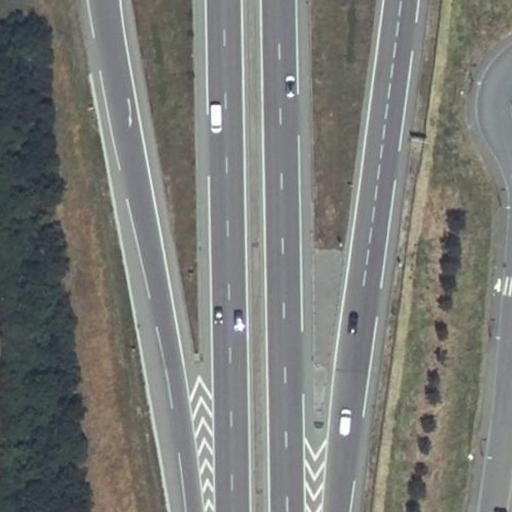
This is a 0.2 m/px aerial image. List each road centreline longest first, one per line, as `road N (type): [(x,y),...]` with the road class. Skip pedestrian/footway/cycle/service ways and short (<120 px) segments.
road 1 (trunk): [(104,0),(194,511)]
road 2 (trunk): [(334,511),(397,0)]
road 3 (trunk): [(296,511),(281,0)]
road 4 (trunk): [(224,0),(227,511)]
road 5 (unclassified): [(511,374),(490,511)]
